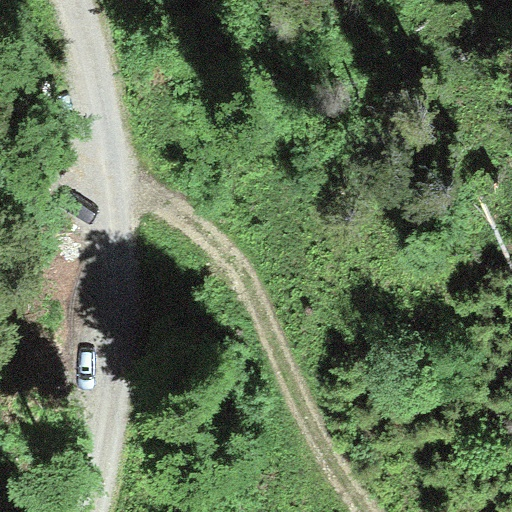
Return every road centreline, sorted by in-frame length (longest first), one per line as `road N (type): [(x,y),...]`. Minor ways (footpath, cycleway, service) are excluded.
road 1 (track): [(380,511),(310,417),(265,295),(143,189)]
road 2 (track): [(93,511),(130,346),(143,189)]
road 3 (track): [(143,189),(78,0)]
